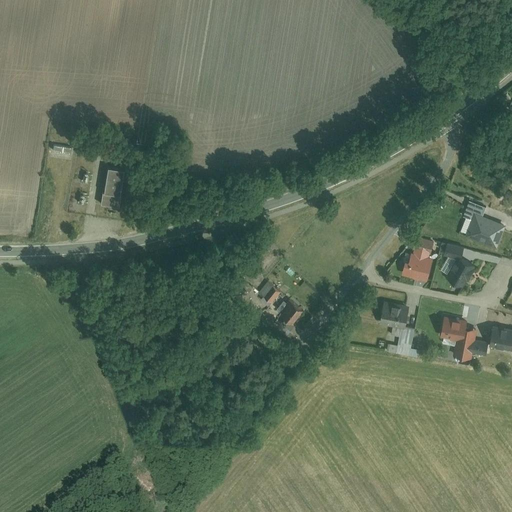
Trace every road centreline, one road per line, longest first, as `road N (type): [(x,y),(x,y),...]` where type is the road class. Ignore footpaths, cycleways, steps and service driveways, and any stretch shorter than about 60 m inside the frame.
road 1 (tertiary): [(0,247),(109,245),(260,209),(357,170),(450,117)]
road 2 (unclassified): [(354,275),(165,511)]
road 3 (unclassified): [(450,117),(451,142),(435,183),(354,275)]
road 4 (residential): [(511,274),(486,302),(354,275)]
